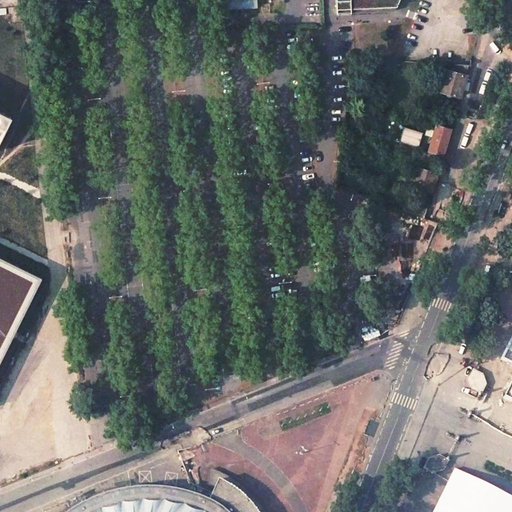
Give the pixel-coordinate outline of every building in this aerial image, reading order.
[(256,0),(227,0),(227,9),(257,7),(256,0)] [(335,0),(336,9),(394,6),(396,0),(335,0)] [(444,69),(438,90),(460,97),(466,75),(444,69)] [(0,135),(9,118),(0,113),(0,135)] [(450,128),(436,124),(428,150),(443,154),(450,128)] [(397,142),(416,147),(420,133),(401,128),(397,142)] [(438,168),(417,162),(411,185),(432,192),(438,168)] [(430,197),(418,193),(415,202),(427,206),(430,197)] [(424,217),(427,209),(404,200),(401,209),(424,217)] [(0,358),(40,280),(0,260),(0,358)] [(511,330),(499,356),(511,362),(511,374),(501,397),(511,402),(511,330)] [(473,370),(468,379),(472,389),(479,393),(481,394),(485,384),(482,375),(473,370)] [(438,456),(429,459),(424,468),(433,473),(443,470),(447,460),(445,459),(438,456)] [(265,511),(243,486),(209,467),(207,483),(214,487),(211,492),(208,497),(195,492),(171,484),(141,483),(129,485),(119,486),(88,496),(75,503),(63,510),(59,511),(265,511)] [(511,511),(511,499),(452,470),(431,511),(511,511)]
